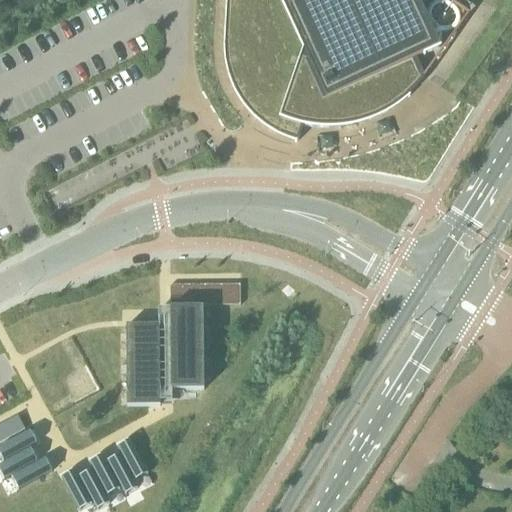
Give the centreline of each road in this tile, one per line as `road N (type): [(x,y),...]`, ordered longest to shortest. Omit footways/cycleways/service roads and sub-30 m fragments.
road 1 (unclassified): [(280,210),(207,207),(137,223),(0,292)]
road 2 (primary): [(418,295),(282,511)]
road 3 (primary): [(320,511),(445,312)]
road 4 (unclassified): [(400,489),(435,431),(504,352)]
road 5 (unclassified): [(436,266),(331,212),(280,210)]
road 6 (unclassified): [(280,210),(418,295)]
road 7 (primary): [(511,145),(436,266)]
